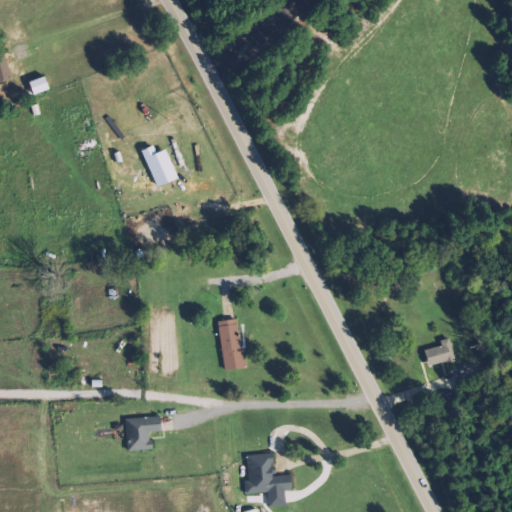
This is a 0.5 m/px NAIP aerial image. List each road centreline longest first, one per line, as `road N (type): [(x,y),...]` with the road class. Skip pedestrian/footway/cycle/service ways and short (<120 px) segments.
road 1 (residential): [(442,511),(176,0)]
road 2 (residential): [(216,72),(313,0)]
